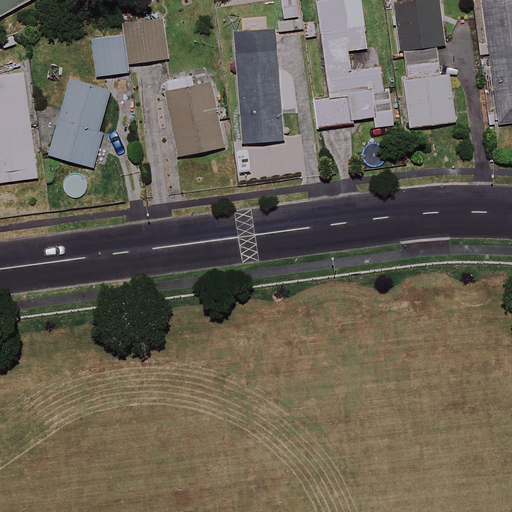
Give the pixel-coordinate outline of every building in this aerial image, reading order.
[(0,0),(0,18),(33,0),(0,0)] [(299,0),(277,0),(280,23),(302,20),(299,0)] [(367,50),(360,0),(328,0),(315,2),(318,22),(303,24),(304,39),(321,37),(329,99),(312,101),(316,128),(373,120),(375,129),(394,126),(389,89),(385,89),(382,67),(350,71),(348,53),(367,50)] [(444,46),(436,0),(416,0),(417,1),(395,4),(405,77),(402,78),(410,129),(455,123),(448,75),(440,76),(436,47),(444,46)] [(511,0),(483,0),(500,125),(511,123),(511,0)] [(167,59),(162,20),(124,24),(129,64),(167,59)] [(284,141),(275,29),(232,33),(241,145),(284,141)] [(123,33),(92,36),(96,77),(127,73),(123,33)] [(0,182),(36,178),(23,75),(0,78),(0,182)] [(191,87),(189,77),(163,83),(179,157),(224,147),(211,83),(191,87)] [(109,92),(69,82),(50,157),(93,168),(101,134),(98,133),(109,92)]
